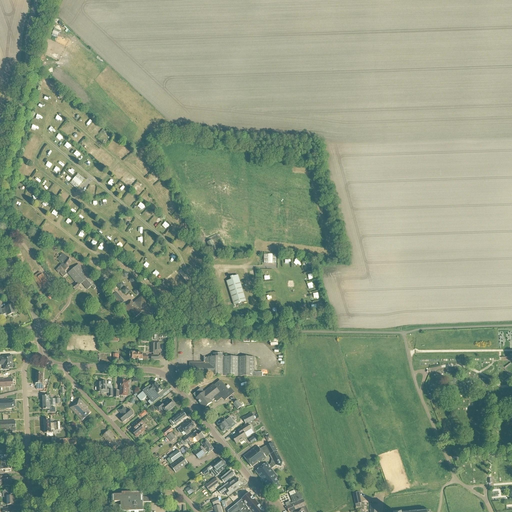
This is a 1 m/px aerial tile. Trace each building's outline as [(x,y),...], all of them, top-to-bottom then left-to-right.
[(43,81),(41,85),(52,90),(54,87),(43,81)] [(91,132),(98,124),(95,121),(88,129),(91,132)] [(75,141),(78,143),(84,137),(81,134),(75,141)] [(91,142),(84,149),(88,152),(94,145),(91,142)] [(124,145),(117,152),(120,155),(127,149),(124,145)] [(94,157),(97,160),(104,152),(101,149),(94,157)] [(108,167),(113,161),(110,158),(105,164),(108,167)] [(120,180),(127,172),(123,169),(117,176),(120,180)] [(78,174),(70,184),(76,189),(84,179),(78,174)] [(124,181),(130,187),(137,180),(133,177),(129,182),(126,179),(124,181)] [(156,185),(159,188),(166,183),(163,179),(156,185)] [(139,195),(144,189),(141,186),(135,192),(139,195)] [(127,201),(133,195),(130,192),(124,199),(127,201)] [(144,194),(141,197),(148,203),(151,201),(144,194)] [(66,195),(61,205),(64,207),(69,197),(66,195)] [(152,224),(159,217),(157,214),(150,221),(152,224)] [(182,236),(175,242),(178,245),(185,239),(182,236)] [(199,236),(194,239),(198,245),(203,242),(199,236)] [(212,241),(207,243),(212,254),(217,252),(212,241)] [(188,253),(193,246),(190,244),(185,251),(188,253)] [(25,248),(23,245),(15,251),(19,258),(25,255),(22,250),(25,248)] [(264,255),(264,264),(276,264),(276,255),(264,255)] [(63,262),(58,268),(67,275),(66,276),(76,283),(82,276),(63,262)] [(41,271),(33,276),(40,287),(48,282),(41,271)] [(177,287),(183,281),(177,275),(171,281),(177,287)] [(234,306),(247,302),(238,276),(231,278),(232,280),(227,282),(234,306)] [(106,291),(119,306),(124,302),(116,292),(115,293),(112,290),(116,287),(114,285),(111,288),(110,287),(106,291)] [(142,297),(134,303),(132,301),(125,307),(129,311),(130,310),(136,318),(141,313),(138,309),(139,308),(141,311),(148,304),(142,297)] [(1,310),(0,305),(0,316),(6,314),(7,316),(13,314),(13,317),(17,316),(16,313),(14,304),(4,307),(5,309),(1,310)] [(160,356),(159,356),(159,353),(157,353),(157,351),(160,351),(159,343),(151,343),(151,354),(154,354),(154,356),(152,356),(152,360),(160,360),(160,356)] [(222,357),(222,354),(213,354),(213,357),(208,357),(208,363),(197,363),(197,361),(193,361),(193,363),(190,363),(190,376),(254,376),(254,357),(222,357)] [(9,368),(13,368),(12,356),(5,356),(5,357),(0,357),(0,365),(4,365),(4,370),(9,370),(9,368)] [(13,385),(13,379),(4,380),(4,379),(0,379),(0,387),(12,387),(12,385),(13,385)] [(129,381),(121,381),(120,391),(114,391),(114,398),(119,398),(119,396),(128,396),(128,389),(129,389),(129,381)] [(228,391),(221,381),(214,386),(214,385),(204,393),(201,389),(194,395),(196,398),(196,399),(204,409),(212,402),(215,399),(217,402),(223,398),(225,400),(234,393),(231,389),(228,391)] [(100,383),(97,383),(97,393),(101,393),(101,394),(109,394),(108,390),(107,390),(107,382),(100,382),(100,383)] [(148,402),(150,406),(160,398),(157,395),(163,390),(163,389),(162,388),(160,386),(157,383),(151,387),(150,386),(146,390),(144,392),(137,397),(141,402),(147,397),(150,401),(148,402)] [(86,406),(79,399),(70,408),(82,421),(91,413),(85,407),(86,406)] [(176,406),(171,400),(166,404),(165,404),(163,405),(161,403),(155,408),(159,412),(163,409),(167,413),(176,406)] [(6,402),(6,401),(0,401),(0,409),(14,408),(14,407),(15,407),(15,401),(6,402)] [(233,404),(237,410),(242,406),(237,401),(233,404)] [(49,403),(43,403),(43,410),(48,410),(48,413),(56,413),(55,408),(51,409),(51,407),(53,407),(53,403),(49,403)] [(127,410),(123,406),(118,410),(122,415),(119,417),(123,423),(127,419),(128,419),(133,415),(128,409),(127,410)] [(186,417),(182,412),(172,420),(176,425),(186,417)] [(252,414),(242,418),(246,425),(247,424),(255,420),(253,417),(252,414)] [(230,418),(226,421),(225,420),(218,425),(224,433),(228,429),(229,431),(232,428),(229,425),(233,422),(230,418)] [(144,425),(140,420),(132,426),(135,429),(132,431),(137,437),(145,430),(142,426),(144,425)] [(178,429),(177,430),(180,434),(181,433),(181,434),(184,432),(187,435),(190,432),(189,431),(195,427),(190,420),(185,425),(184,424),(180,427),(178,429)] [(239,433),(232,438),(236,444),(241,441),(241,442),(247,438),(246,437),(244,434),(251,429),(247,424),(246,425),(237,431),(239,433)] [(51,427),(44,427),(45,434),(47,434),(47,437),(53,437),(53,433),(51,433),(51,430),(56,430),(60,430),(60,426),(51,427)] [(163,433),(162,434),(165,437),(165,436),(166,437),(173,431),(170,427),(163,432),(163,433)] [(116,437),(109,430),(102,437),(103,438),(104,438),(105,439),(105,440),(108,443),(115,451),(121,445),(115,439),(116,437)] [(187,437),(183,440),(180,442),(183,446),(184,446),(185,446),(186,446),(188,444),(191,448),(204,438),(199,431),(189,439),(187,437)] [(166,437),(171,442),(176,438),(171,433),(166,437)] [(214,450),(206,440),(201,444),(203,446),(200,448),(200,447),(193,453),(199,460),(205,455),(205,454),(207,453),(208,454),(214,450)] [(266,458),(269,455),(276,451),(271,444),(266,447),(260,450),(257,447),(243,457),(252,468),(259,462),(260,463),(266,458)] [(186,452),(184,449),(183,448),(179,451),(178,450),(169,457),(170,458),(167,460),(170,465),(187,453),(186,452)] [(1,459),(1,462),(8,461),(8,456),(7,456),(6,450),(0,450),(1,459)] [(99,454),(99,457),(107,458),(108,450),(103,450),(102,454),(99,454)] [(276,451),(269,455),(271,456),(273,460),(272,464),(269,466),(267,463),(256,472),(266,486),(268,484),(270,488),(271,487),(274,492),(280,487),(277,483),(278,482),(275,479),(277,477),(271,469),(276,466),(281,467),(282,462),(276,451)] [(171,467),(176,473),(188,464),(183,458),(171,467)] [(214,466),(209,470),(212,473),(211,474),(213,476),(214,476),(215,478),(219,475),(219,474),(224,469),(227,466),(222,460),(214,466)] [(11,461),(8,461),(1,462),(1,466),(0,465),(0,470),(5,470),(5,472),(9,472),(9,470),(11,469),(11,461)] [(183,470),(182,469),(176,473),(177,474),(174,477),(179,483),(188,476),(183,470)] [(235,476),(231,471),(221,479),(224,482),(227,479),(229,481),(235,476)] [(9,479),(9,476),(0,476),(0,480),(1,480),(2,487),(11,487),(11,479),(9,479)] [(215,478),(205,486),(209,491),(219,483),(215,478)] [(242,485),(237,479),(231,483),(230,482),(218,491),(221,495),(223,493),(225,496),(227,494),(228,497),(239,488),(238,487),(242,485)] [(185,490),(189,496),(193,492),(189,487),(185,490)] [(292,511),(302,508),(306,506),(299,490),(289,494),(294,504),(288,507),(290,511),(292,511)] [(11,496),(11,492),(3,492),(3,498),(7,497),(7,506),(14,505),(13,496),(11,496)] [(143,498),(143,492),(132,493),(122,493),(122,495),(114,495),(114,503),(121,502),(121,507),(120,507),(119,511),(136,511),(143,511),(143,503),(151,502),(151,498),(143,498)] [(359,493),(353,494),(355,505),(361,503),(359,493)] [(265,511),(250,494),(228,511),(227,511),(265,511)]
